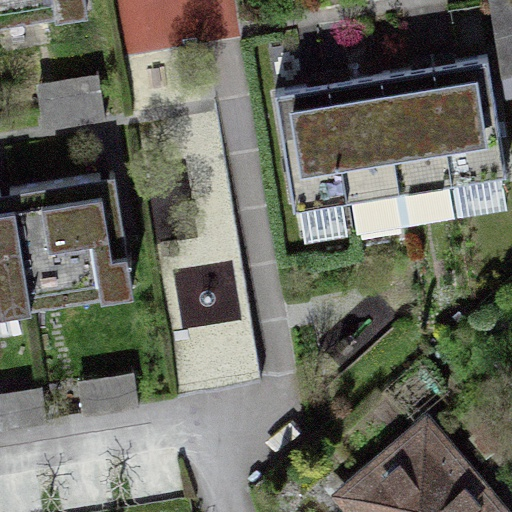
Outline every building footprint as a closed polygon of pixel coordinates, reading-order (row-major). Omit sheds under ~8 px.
[(0,0),(0,19),(67,9),(88,6),(86,0),(0,0)] [(434,62),(453,178),(507,169),(488,54),(434,62)] [(382,71),(400,186),(453,178),(434,62),(382,71)] [(329,79),(348,195),(400,186),(382,71),(329,79)] [(275,88),(294,203),(348,195),(329,79),(275,88)] [(106,170),(12,186),(31,302),(133,285),(124,235),(114,169),(106,170)] [(0,306),(31,302),(12,186),(8,186),(0,187),(0,306)] [(181,326),(188,384),(260,375),(253,317),(181,326)] [(426,427),(348,492),(364,511),(498,511),(485,496),(479,501),(445,462),(452,457),(426,427)]
